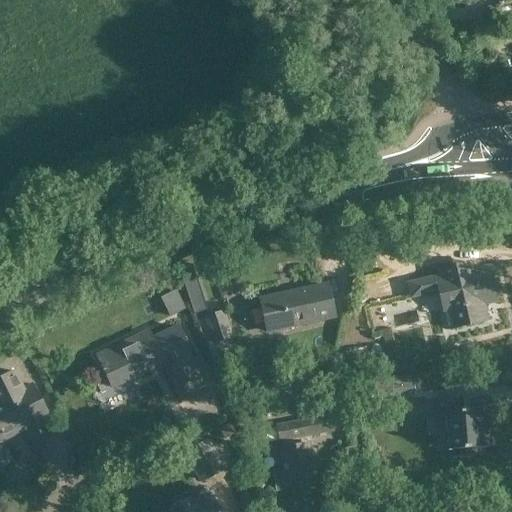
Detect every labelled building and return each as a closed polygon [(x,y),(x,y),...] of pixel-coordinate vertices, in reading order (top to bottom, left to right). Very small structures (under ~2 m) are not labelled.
[(483,321),(478,302),(496,297),(488,268),(463,274),(463,270),(410,283),(413,297),(445,289),(448,305),(452,304),(457,327),(483,321)] [(333,317),(326,285),(260,300),(267,331),(333,317)] [(230,337),(222,312),(206,318),(214,343),(230,337)] [(137,336),(97,355),(101,365),(99,366),(101,371),(104,370),(112,387),(148,370),(163,363),(166,369),(180,398),(203,386),(186,352),(189,351),(177,327),(141,345),(137,336)] [(236,367),(238,392),(260,390),(258,365),(236,367)] [(24,392),(14,371),(0,378),(0,441),(25,429),(36,451),(55,442),(44,420),(49,417),(32,385),(31,385),(33,388),(24,392)] [(413,375),(395,377),(396,395),(414,393),(413,375)] [(467,449),(492,447),(490,429),(486,429),(486,422),(479,422),(478,409),(460,411),(459,397),(434,398),(436,417),(447,416),(450,458),(468,457),(467,449)] [(276,426),(279,440),(279,441),(286,440),(287,448),(280,449),(284,470),(270,473),(273,491),(315,483),(307,444),(302,445),(300,437),(332,431),(329,416),(276,426)] [(219,427),(224,436),(234,431),(230,421),(219,427)] [(208,441),(187,452),(202,480),(223,469),(208,441)] [(219,511),(207,489),(162,511),(161,511),(219,511)]
